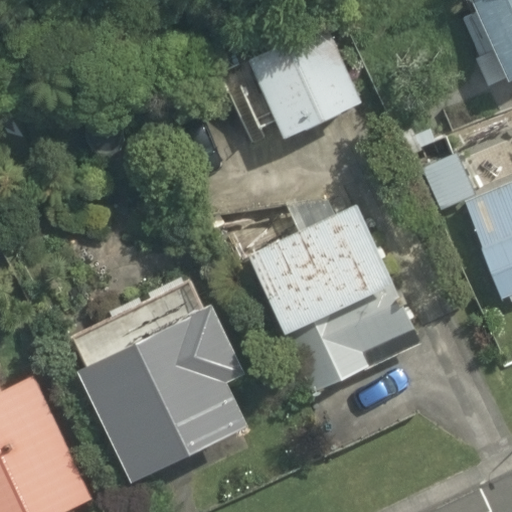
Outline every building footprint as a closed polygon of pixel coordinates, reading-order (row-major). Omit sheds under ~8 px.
[(511,0),(457,0),(496,80),(511,72),(511,0)] [(239,52),(247,69),(216,84),(239,133),(270,119),(278,136),(365,95),(325,11),(239,52)] [(511,117),(510,114),(410,162),(434,212),(462,199),(506,294),(511,290),(511,117)] [(279,327),(380,280),(345,204),(244,250),(279,327)] [(380,280),(279,327),(312,399),(372,371),(363,352),(422,325),(398,272),(380,280)] [(185,279),(65,335),(128,469),(247,414),(185,279)] [(0,359),(0,511),(35,511),(92,484),(36,372),(12,384),(0,359)]
